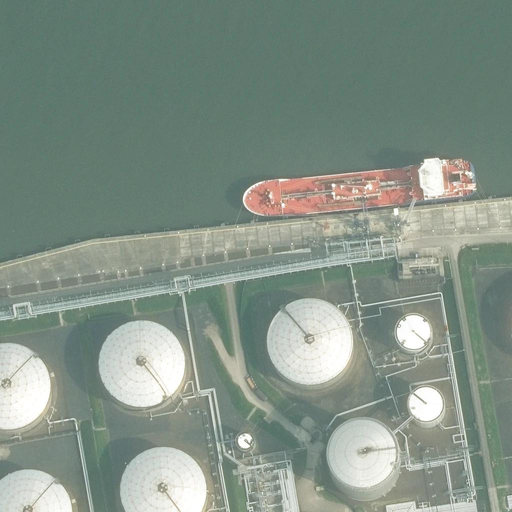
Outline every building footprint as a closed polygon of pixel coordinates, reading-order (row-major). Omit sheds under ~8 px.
[(403,273),(409,272),(409,268),(439,266),(439,260),(402,262),(403,273)] [(420,314),(443,314),(443,296),(421,296),(421,300),(416,300),(416,305),(420,305),(420,314)] [(265,338),(266,356),(274,371),(284,381),(298,387),(315,388),(331,383),(342,375),(351,362),(354,346),(352,330),(345,317),(334,306),(320,300),(305,299),(290,304),(278,312),(269,324),(265,338)] [(431,335),(431,334),(431,331),(430,328),(428,325),(426,322),(423,320),(420,318),(416,317),(412,317),(409,318),(405,319),(403,320),(401,322),(398,326),(397,328),(396,331),(396,335),(396,338),(397,341),(399,343),(401,346),(404,349),(406,350),(409,351),(413,352),(416,352),(420,351),(423,349),(426,347),(428,344),(430,341),(431,338),(431,335)] [(99,361),(100,379),(107,394),(118,404),(132,410),(148,411),(164,406),(175,398),(184,384),(188,369),(186,353),(179,339),(168,329),(153,323),(138,322),(123,326),(111,335),(103,347),(99,361)] [(0,432),(15,433),(31,428),(42,420),(51,406),(54,391),(52,375),(45,361),(34,351),(20,345),(5,344),(0,345),(0,432)] [(445,408),(445,405),(444,401),(442,398),(440,395),(437,393),(434,391),(430,390),(427,390),(425,390),(421,391),(418,393),(415,395),(413,398),(411,401),(410,404),(410,408),(410,412),(411,416),(413,418),(415,421),(418,423),(421,424),(424,425),(428,426),(431,425),(434,424),(438,422),(440,420),(442,418),(444,415),(445,412),(445,408)] [(344,492),(353,497),(364,499),(375,497),(385,492),(392,485),(397,475),(398,464),(396,453),(391,444),(382,436),(372,432),(360,432),(350,435),(341,442),(334,451),(331,462),(332,473),(337,483),(344,492)] [(257,440),(242,434),(236,451),(251,456),(257,440)] [(120,488),(122,506),(124,511),(205,511),(206,511),(209,496),(207,480),(200,466),(189,456),(175,450),(160,449),(145,453),(133,462),(124,474),(120,488)] [(0,511),(75,511),(74,501),(67,487),(56,477),(41,471),(26,470),(11,474),(0,482),(0,511)]
